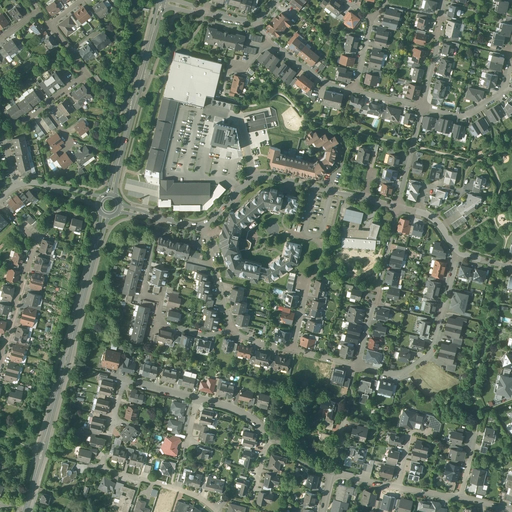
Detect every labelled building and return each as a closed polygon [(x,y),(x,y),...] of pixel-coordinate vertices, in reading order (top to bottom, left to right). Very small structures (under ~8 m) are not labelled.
[(304,3),(300,0),(292,0),(291,1),(291,2),(297,7),(300,9),(304,3)] [(339,3),(335,0),(331,0),(328,4),(326,6),(326,7),(332,11),(339,3)] [(433,2),(427,1),(425,9),(431,11),(434,11),(436,3),(433,2)] [(56,5),(54,2),(49,6),(46,8),(52,16),(60,10),(56,5)] [(106,8),(102,2),(99,5),(98,6),(97,5),(94,7),(95,10),(95,11),(96,11),(95,12),(97,12),(97,13),(98,13),(98,14),(99,16),(100,18),(103,16),(105,15),(105,13),(106,13),(105,12),(105,11),(106,11),(106,8)] [(344,7),(339,3),(332,11),(337,16),(340,13),(344,7)] [(451,6),(451,5),(448,15),(457,17),(457,14),(459,15),(461,8),(460,8),(451,6)] [(507,7),(496,5),(495,10),(506,13),(507,7)] [(87,12),(83,7),(81,8),(81,10),(78,13),(76,12),(74,14),(78,19),(81,23),(82,23),(90,17),(87,12)] [(15,8),(9,12),(15,20),(21,16),(18,11),(15,8)] [(394,11),(387,9),(385,17),(384,17),(399,20),(399,17),(400,13),(394,11)] [(277,19),(275,17),(267,27),(278,36),(287,25),(289,26),(292,22),(281,13),(277,19)] [(344,16),(340,13),(337,16),(336,17),(341,21),(343,18),(344,16)] [(359,19),(351,13),(346,20),(345,21),(346,21),(344,23),(349,26),(350,24),(353,26),(355,23),(357,25),(360,21),(358,19),(359,19)] [(1,20),(0,17),(0,28),(5,25),(8,23),(4,18),(1,20)] [(71,21),(71,20),(69,17),(59,25),(67,36),(71,33),(68,29),(74,25),(71,21)] [(399,20),(384,17),(383,24),(390,26),(396,27),(397,22),(398,20),(399,20)] [(426,19),(420,18),(419,23),(420,23),(419,27),(428,29),(430,21),(426,19)] [(44,30),(37,21),(35,23),(34,22),(33,22),(32,23),(31,24),(32,25),(30,26),(36,35),(44,30)] [(455,23),(449,21),(447,28),(459,31),(461,24),(455,23)] [(504,23),(501,23),(500,28),(511,31),(511,25),(510,25),(504,23)] [(222,32),(217,31),(217,29),(208,27),(205,40),(209,41),(208,43),(219,45),(222,33),(222,32)] [(459,31),(447,28),(446,34),(452,36),(458,37),(459,31)] [(378,30),(376,37),(387,39),(389,32),(386,32),(378,30)] [(225,33),(222,33),(219,45),(227,47),(230,35),(228,34),(228,32),(225,32),(225,33)] [(505,35),(498,33),(494,32),(493,37),(504,40),(505,35)] [(425,35),(417,33),(417,34),(416,34),(415,33),(414,38),(416,38),(415,42),(425,44),(426,44),(427,40),(426,39),(427,36),(425,35)] [(41,38),(40,40),(41,42),(44,40),(49,37),(47,34),(41,38)] [(104,34),(99,38),(101,41),(98,43),(99,45),(101,44),(103,47),(110,42),(104,34)] [(236,36),(231,34),(230,35),(227,47),(242,51),(243,46),(244,39),(245,36),(239,35),(237,34),(236,36)] [(263,37),(249,34),(247,40),(261,43),(263,37)] [(353,36),(348,35),(347,42),(358,45),(359,38),(353,36)] [(56,44),(50,36),(49,37),(44,40),(50,48),(56,44)] [(97,36),(92,40),(97,46),(99,45),(98,43),(101,41),(99,38),(97,36)] [(296,38),(294,36),(288,43),(290,45),(296,38)] [(387,39),(376,37),(374,43),(375,44),(382,45),(385,46),(387,39)] [(504,40),(493,37),(491,43),(492,43),(497,44),(503,45),(504,40)] [(290,45),(289,46),(294,50),(301,42),(296,38),(290,45)] [(19,49),(12,39),(7,43),(14,52),(19,49)] [(301,42),(294,50),(298,54),(305,45),(301,42)] [(358,45),(347,42),(345,49),(349,50),(356,51),(358,45)] [(14,52),(7,43),(3,46),(4,48),(9,55),(10,55),(14,52)] [(450,45),(444,44),(442,53),(449,55),(452,55),(453,55),(455,47),(455,46),(450,45)] [(89,47),(87,45),(79,51),(82,56),(82,57),(83,58),(84,58),(85,59),(88,56),(93,52),(89,47)] [(92,45),(89,47),(93,52),(96,57),(99,54),(92,45)] [(305,45),(298,54),(303,58),(310,49),(305,45)] [(9,55),(4,48),(1,50),(6,57),(9,55)] [(419,49),(415,48),(413,50),(414,52),(414,54),(425,57),(426,55),(427,55),(428,51),(425,51),(419,49)] [(310,49),(303,58),(308,62),(315,53),(310,49)] [(263,55),(260,59),(261,59),(263,61),(263,62),(262,62),(265,65),(273,55),(273,54),(271,54),(270,54),(270,53),(270,52),(268,50),(267,50),(263,55)] [(224,64),(174,51),(163,97),(176,100),(178,100),(205,107),(208,96),(215,97),(224,64)] [(373,51),(371,57),(382,60),(384,53),(381,53),(373,51)] [(315,53),(308,62),(312,65),(314,64),(317,60),(319,57),(315,53)] [(425,57),(414,54),(412,60),(414,61),(420,62),(423,63),(423,60),(426,59),(425,57)] [(273,55),(265,65),(268,67),(269,67),(270,67),(272,68),(275,65),(279,60),(279,59),(276,57),(275,57),(275,58),(274,57),(274,55),(273,55)] [(345,56),(342,55),(341,58),(342,60),(341,63),(353,66),(354,61),(353,61),(353,58),(345,56)] [(493,55),(492,55),(491,61),(503,64),(504,58),(499,57),(493,55)] [(382,60),(371,57),(369,64),(370,64),(377,66),(380,67),(382,60)] [(448,60),(442,59),(440,66),(451,68),(452,62),(448,60)] [(503,64),(491,61),(490,67),(496,69),(501,70),(503,64)] [(279,69),(277,72),(279,74),(279,75),(282,78),(290,68),(289,67),(288,67),(286,66),(287,66),(287,65),(284,63),(279,69)] [(451,68),(440,66),(438,73),(444,74),(449,75),(451,68)] [(290,68),(282,78),(285,80),(286,79),(288,81),(289,81),(291,78),(295,73),(295,72),(293,70),(292,70),(290,70),(290,68)] [(419,69),(415,68),(412,79),(421,81),(423,70),(419,69)] [(376,70),(374,69),(372,75),(377,76),(377,77),(381,77),(382,71),(376,70)] [(345,71),(340,70),(338,79),(343,81),(344,81),(345,82),(346,81),(349,82),(350,81),(352,73),(345,71)] [(56,73),(53,76),(52,74),(48,77),(49,78),(47,79),(47,78),(40,84),(43,88),(48,95),(51,92),(52,93),(60,86),(64,83),(56,73)] [(99,73),(95,76),(97,79),(96,79),(98,82),(103,78),(99,73)] [(487,73),(485,79),(496,82),(497,78),(497,77),(497,75),(492,74),(487,73)] [(308,79),(302,74),(298,79),(296,82),(297,83),(297,84),(297,86),(298,87),(299,86),(300,86),(302,87),(308,79)] [(372,75),(367,74),(365,83),(375,85),(377,77),(377,76),(372,75)] [(241,77),(235,76),(233,82),(244,85),(246,78),(241,77)] [(313,83),(308,79),(302,87),(303,88),(302,89),(302,90),(304,91),(305,91),(306,90),(307,91),(310,88),(313,83)] [(496,82),(485,79),(484,85),(489,86),(494,87),(495,85),(496,86),(496,82)] [(447,82),(437,80),(435,87),(446,90),(447,82)] [(244,85),(233,82),(231,90),(235,91),(242,93),(244,85)] [(414,85),(409,84),(408,89),(408,90),(407,95),(407,96),(411,97),(416,98),(419,97),(421,89),(419,86),(414,85)] [(89,93),(83,85),(78,90),(87,102),(93,98),(89,93)] [(446,90),(435,87),(433,95),(444,98),(446,90)] [(39,88),(35,92),(40,99),(44,95),(39,88)] [(474,89),(469,88),(466,98),(479,101),(480,97),(482,98),(484,91),(474,89)] [(35,92),(33,90),(29,94),(36,103),(40,100),(40,99),(35,92)] [(87,102),(78,90),(72,94),(78,101),(81,107),(87,102)] [(93,90),(89,93),(93,98),(97,95),(93,90)] [(343,95),(326,90),(322,104),(340,108),(343,95)] [(36,103),(29,94),(25,97),(25,98),(32,106),(36,103)] [(173,183),(159,183),(159,172),(159,171),(176,100),(163,97),(146,168),(146,169),(144,176),(147,183),(159,186),(159,199),(159,205),(169,205),(173,205),(200,205),(200,183),(173,183)] [(363,99),(352,97),(350,105),(360,108),(361,108),(361,106),(363,99)] [(32,106),(25,98),(21,101),(28,110),(32,107),(32,106)] [(65,100),(58,106),(64,114),(65,115),(73,110),(65,100)] [(178,100),(176,100),(159,171),(159,172),(159,183),(173,183),(173,179),(161,179),(161,172),(178,100)] [(28,110),(21,101),(16,104),(23,113),(23,114),(28,110)] [(78,101),(73,105),(77,110),(81,107),(78,101)] [(16,104),(16,103),(11,107),(18,116),(23,113),(16,104)] [(381,106),(370,103),(369,108),(368,113),(370,113),(372,113),(375,113),(376,115),(379,115),(381,106)] [(500,108),(498,105),(492,108),(499,118),(504,115),(503,114),(500,108)] [(18,116),(11,107),(7,110),(14,119),(18,116)] [(266,118),(265,113),(244,117),(248,133),(267,129),(268,129),(267,123),(273,122),(274,127),(279,126),(276,110),(271,107),(270,107),(272,116),(266,118)] [(401,110),(387,107),(387,111),(385,117),(386,117),(385,118),(398,121),(399,115),(401,110)] [(499,118),(492,108),(487,111),(489,115),(493,121),(494,121),(499,118)] [(14,119),(7,110),(3,112),(10,122),(14,119)] [(414,114),(406,113),(405,117),(404,123),(412,125),(412,121),(413,122),(414,118),(413,118),(414,114)] [(64,114),(58,119),(62,124),(68,119),(65,115),(64,114)] [(433,118),(426,116),(426,118),(425,123),(424,127),(431,129),(431,126),(433,118)] [(446,120),(440,118),(439,122),(437,129),(437,130),(443,131),(446,120)] [(482,120),(481,118),(475,122),(481,132),(487,128),(486,127),(482,120)] [(89,129),(83,120),(79,123),(74,127),(77,131),(76,132),(77,133),(78,133),(80,136),(89,129)] [(452,121),(446,120),(443,131),(449,133),(449,132),(451,125),(452,121)] [(481,132),(475,122),(469,126),(470,127),(474,134),(475,135),(481,132)] [(217,123),(212,142),(241,149),(236,128),(217,123)] [(464,127),(457,125),(455,132),(454,136),(461,138),(462,136),(463,136),(464,132),(463,131),(464,127)] [(316,131),(313,133),(312,131),(308,134),(309,136),(307,137),(306,140),(309,144),(314,141),(320,137),(316,131)] [(52,136),(47,140),(51,145),(52,144),(53,144),(55,147),(59,145),(63,142),(57,134),(52,136)] [(329,139),(326,134),(320,137),(314,141),(317,146),(319,146),(323,144),(323,143),(329,140),(329,139)] [(24,136),(12,139),(14,144),(25,141),(24,136)] [(335,136),(329,139),(329,140),(323,143),(323,144),(327,149),(332,146),(333,146),(339,142),(335,136)] [(25,141),(14,144),(15,149),(26,147),(25,141)] [(59,145),(55,147),(51,149),(54,153),(55,153),(61,148),(59,145)] [(283,154),(280,153),(281,151),(280,149),(270,146),(268,156),(272,157),(271,161),(272,167),(284,170),(287,156),(283,155),(283,154)] [(332,146),(327,149),(326,150),(324,156),(319,160),(325,169),(331,165),(333,164),(335,161),(335,159),(337,152),(333,146),(332,146)] [(26,147),(15,149),(16,155),(27,152),(28,152),(26,147)] [(85,147),(82,149),(81,148),(80,148),(78,149),(78,150),(79,151),(75,154),(79,160),(82,164),(82,163),(93,156),(89,150),(86,147),(85,147)] [(371,150),(360,147),(358,154),(369,157),(371,150)] [(16,155),(15,155),(16,160),(28,158),(27,152),(16,155)] [(54,153),(50,157),(54,162),(57,159),(59,158),(55,153),(54,153)] [(59,158),(57,159),(64,168),(67,165),(68,166),(69,166),(70,165),(70,164),(72,162),(65,153),(59,158)] [(369,157),(358,154),(357,161),(361,162),(367,164),(369,157)] [(394,155),(390,154),(390,155),(388,163),(398,166),(400,157),(394,155)] [(302,160),(287,156),(284,170),(299,173),(302,160)] [(28,158),(16,160),(18,166),(29,163),(28,158)] [(82,164),(79,160),(76,162),(82,169),(85,167),(82,163),(82,164)] [(314,163),(302,160),(299,173),(300,174),(301,173),(300,173),(300,172),(307,174),(307,175),(306,175),(307,175),(308,176),(309,176),(316,177),(316,178),(316,177),(318,177),(319,176),(318,176),(320,174),(321,175),(323,173),(323,172),(325,171),(326,171),(327,171),(325,169),(319,160),(318,160),(314,163)] [(423,164),(415,162),(412,172),(421,174),(423,164)] [(29,163),(18,166),(19,171),(20,171),(26,169),(30,168),(29,163)] [(441,169),(433,166),(432,171),(431,174),(430,178),(438,180),(440,174),(441,169)] [(398,172),(388,169),(386,178),(394,180),(396,180),(398,172)] [(452,171),(447,170),(446,176),(444,182),(449,183),(452,171)] [(457,172),(452,171),(449,183),(454,185),(457,172)] [(484,179),(482,176),(479,178),(477,177),(475,186),(480,188),(484,188),(486,179),(484,179)] [(211,183),(200,183),(200,210),(207,210),(226,189),(219,183),(211,197),(211,183)] [(420,185),(411,183),(410,191),(418,193),(419,187),(420,187),(420,185)] [(385,185),(383,184),(381,193),(391,195),(393,187),(385,185)] [(236,213),(230,211),(228,222),(225,222),(223,230),(220,233),(221,236),(219,245),(222,246),(229,268),(228,268),(226,275),(233,277),(234,273),(252,277),(251,281),(258,282),(259,277),(265,279),(265,280),(270,282),(268,269),(261,267),(262,265),(241,261),(238,251),(237,245),(241,228),(241,227),(242,226),(255,215),(255,216),(260,212),(259,212),(266,206),(281,209),(282,204),(283,201),(284,196),(277,194),(278,190),(271,189),(270,192),(263,191),(250,201),(250,200),(246,204),(236,213)] [(441,190),(437,189),(436,191),(437,191),(435,197),(440,198),(442,198),(444,199),(445,195),(446,191),(441,190)] [(36,198),(29,190),(25,194),(24,194),(26,196),(30,200),(31,202),(36,198)] [(418,193),(410,191),(409,194),(408,198),(416,200),(418,194),(418,193)] [(30,200),(24,194),(25,194),(23,193),(19,197),(18,197),(24,202),(24,203),(25,204),(30,200)] [(474,195),(468,194),(467,201),(476,203),(478,203),(479,201),(480,202),(481,197),(480,197),(474,195)] [(24,202),(18,197),(19,197),(17,195),(12,199),(19,206),(19,207),(24,203),(24,202)] [(299,199),(286,196),(284,202),(283,201),(282,204),(284,204),(283,210),(296,213),(299,199)] [(435,197),(432,196),(431,197),(432,197),(430,203),(439,205),(439,201),(440,198),(435,197)] [(19,206),(12,199),(12,198),(7,203),(9,204),(13,209),(14,210),(19,206)] [(476,203),(467,201),(465,203),(462,202),(462,203),(457,207),(460,210),(464,216),(464,217),(476,208),(475,206),(476,203)] [(243,227),(243,229),(241,228),(237,245),(238,251),(244,249),(246,250),(250,248),(251,243),(248,240),(247,239),(249,232),(258,224),(253,219),(267,208),(271,209),(270,212),(279,214),(281,209),(266,206),(259,212),(260,212),(255,216),(255,215),(242,226),(243,227)] [(363,213),(346,209),(343,219),(351,220),(349,228),(358,230),(360,223),(361,223),(363,213)] [(409,220),(401,218),(400,221),(398,226),(399,227),(398,230),(406,232),(408,225),(409,220)] [(380,225),(372,222),(370,231),(368,236),(376,239),(380,225)] [(424,225),(415,223),(414,226),(412,234),(413,234),(418,236),(419,233),(422,234),(423,233),(424,231),(423,229),(424,225)] [(349,228),(343,226),(341,231),(362,236),(363,231),(359,230),(358,230),(349,228)] [(370,231),(359,230),(363,231),(362,236),(341,231),(340,237),(375,240),(376,239),(368,236),(370,231)] [(168,240),(162,238),(161,237),(160,238),(159,237),(157,249),(165,251),(168,240),(168,241),(168,240)] [(340,237),(340,240),(342,240),(341,247),(375,250),(376,243),(380,243),(380,240),(375,240),(340,237)] [(49,241),(43,239),(41,245),(52,248),(53,242),(49,241)] [(177,242),(171,241),(170,240),(169,241),(168,241),(168,240),(165,251),(165,252),(174,254),(177,242)] [(180,243),(177,242),(174,254),(173,255),(180,257),(183,244),(180,243)] [(282,257),(269,265),(270,268),(268,269),(270,282),(279,275),(280,276),(287,270),(296,263),(297,260),(292,259),(292,258),(298,259),(301,245),(287,242),(284,256),(285,256),(284,258),(283,259),(282,257)] [(441,246),(439,245),(440,243),(435,242),(432,254),(437,255),(445,257),(445,256),(446,253),(444,252),(444,250),(444,249),(443,250),(441,247),(442,247),(441,246)] [(186,244),(183,244),(180,257),(186,258),(189,245),(188,245),(187,244),(186,245),(185,245),(186,244)] [(52,248),(41,245),(39,251),(46,253),(50,254),(52,248)] [(138,247),(134,246),(133,252),(144,254),(145,248),(144,248),(138,247)] [(396,251),(393,250),(391,257),(402,260),(404,253),(396,251)] [(144,254),(133,252),(132,258),(142,260),(144,254)] [(24,255),(16,253),(15,257),(14,256),(12,262),(19,264),(21,265),(24,255)] [(44,258),(37,257),(35,262),(47,265),(48,260),(49,260),(44,258)] [(402,260),(391,257),(390,264),(393,265),(400,267),(401,267),(402,260)] [(142,260),(132,258),(130,263),(141,266),(142,260)] [(440,262),(436,261),(434,268),(444,271),(446,263),(440,262)] [(47,265),(35,262),(34,268),(41,270),(45,271),(47,265)] [(141,266),(130,263),(129,269),(139,272),(140,272),(141,266)] [(458,276),(468,278),(469,273),(471,268),(461,266),(460,268),(458,276)] [(167,270),(154,267),(152,273),(151,276),(152,276),(150,282),(155,284),(160,285),(164,286),(167,270)] [(444,271),(434,268),(432,275),(437,276),(443,278),(444,271)] [(17,271),(10,269),(8,276),(9,276),(8,280),(16,282),(17,278),(18,278),(19,272),(17,271)] [(129,269),(128,269),(127,275),(137,277),(139,272),(129,269)] [(486,272),(476,269),(476,272),(474,279),(484,281),(486,272)] [(395,272),(388,270),(387,276),(399,279),(400,273),(395,272)] [(196,272),(195,272),(194,278),(198,279),(207,281),(208,275),(205,274),(202,273),(199,272),(196,272)] [(36,275),(33,274),(32,276),(31,280),(42,283),(44,277),(43,277),(36,275)] [(137,277),(127,275),(125,281),(136,283),(137,277)] [(399,279),(387,276),(386,282),(392,283),(398,284),(399,279)] [(207,281),(198,279),(196,284),(197,285),(209,287),(210,282),(207,281)] [(42,283),(31,280),(30,284),(30,286),(33,287),(40,288),(41,289),(42,283)] [(322,282),(316,280),(314,287),(325,290),(327,283),(322,282)] [(136,283),(125,281),(124,287),(135,289),(136,283)] [(435,282),(430,281),(429,288),(439,290),(441,283),(435,282)] [(209,287),(197,285),(196,290),(200,291),(209,293),(210,288),(209,287)] [(8,287),(4,286),(1,295),(4,296),(10,298),(11,298),(14,288),(11,288),(11,287),(9,286),(8,287)] [(135,289),(124,287),(122,292),(127,293),(133,295),(135,289)] [(325,290),(314,287),(313,294),(320,296),(323,297),(323,296),(325,290)] [(238,290),(233,288),(231,294),(243,296),(244,291),(238,290)] [(439,290),(429,288),(427,295),(431,297),(438,298),(439,290)] [(391,289),(389,289),(387,296),(390,297),(391,298),(393,298),(394,298),(398,299),(400,292),(399,291),(391,289)] [(361,291),(358,290),(357,291),(353,290),(352,293),(351,298),(356,299),(360,300),(361,291)] [(209,293),(200,291),(198,297),(208,300),(211,300),(212,294),(209,293)] [(30,292),(28,292),(27,297),(38,300),(40,295),(38,295),(30,292)] [(466,304),(468,295),(464,294),(457,292),(456,297),(454,296),(453,301),(466,304)] [(243,296),(231,294),(230,299),(236,301),(236,300),(241,302),(242,302),(243,296)] [(295,295),(288,294),(285,304),(297,307),(299,296),(295,295)] [(169,296),(167,304),(174,306),(175,306),(178,306),(179,304),(180,299),(177,298),(169,296)] [(38,300),(27,297),(25,303),(30,304),(37,306),(38,300)] [(319,300),(314,298),(312,305),(323,308),(324,301),(319,300)] [(241,302),(236,300),(236,301),(234,306),(246,309),(247,303),(242,302),(241,302)] [(464,313),(466,304),(453,301),(452,304),(454,305),(453,310),(459,311),(464,313)] [(435,304),(426,302),(424,310),(435,313),(437,304),(435,304)] [(0,303),(0,311),(7,314),(8,311),(9,311),(9,309),(7,308),(8,306),(0,303)] [(323,308),(312,305),(310,314),(317,316),(321,317),(321,316),(323,308)] [(142,306),(139,306),(137,311),(148,314),(149,308),(147,308),(145,307),(142,306)] [(246,309),(234,306),(233,311),(239,313),(239,312),(244,314),(245,314),(246,309)] [(356,308),(351,307),(350,309),(349,310),(348,313),(363,316),(364,310),(356,308)] [(206,308),(205,308),(203,314),(207,315),(216,317),(217,311),(212,310),(206,308)] [(36,312),(28,310),(24,309),(22,315),(34,318),(36,312)] [(381,310),(378,310),(376,317),(380,318),(380,319),(383,320),(384,319),(387,320),(389,312),(381,310)] [(148,314),(137,311),(136,317),(147,320),(148,314)] [(170,311),(169,311),(167,318),(177,321),(179,313),(170,311)] [(244,314),(239,312),(239,313),(237,318),(249,321),(250,315),(245,314),(244,314)] [(289,313),(285,312),(285,313),(283,312),(282,317),(285,322),(292,324),(294,314),(289,313)] [(363,316),(348,313),(348,316),(348,317),(348,319),(353,320),(361,322),(363,316)] [(34,318),(22,315),(20,322),(25,323),(32,325),(34,318)] [(216,317),(207,315),(205,321),(218,324),(219,318),(216,317)] [(147,320),(136,317),(134,323),(145,326),(147,320)] [(249,321),(237,318),(236,323),(241,325),(247,326),(249,321)] [(458,320),(448,318),(447,326),(460,329),(462,322),(462,321),(458,320)] [(428,335),(431,322),(426,321),(421,320),(418,333),(421,334),(428,335)] [(218,324),(205,321),(204,327),(211,329),(217,330),(218,324)] [(315,322),(309,321),(308,325),(307,324),(306,328),(318,331),(319,327),(320,326),(321,324),(315,322)] [(145,326),(134,323),(133,329),(144,331),(145,326)] [(356,327),(349,325),(348,329),(347,332),(359,335),(361,328),(356,327)] [(376,325),(375,325),(374,332),(382,334),(385,335),(386,328),(382,327),(376,325)] [(459,336),(460,329),(447,326),(445,333),(454,335),(458,336),(459,336)] [(21,328),(18,327),(16,333),(27,336),(29,330),(27,330),(21,328)] [(144,331),(133,329),(132,335),(142,337),(144,331)] [(166,331),(159,329),(158,336),(157,340),(164,342),(166,331)] [(173,333),(166,331),(164,342),(170,343),(172,339),(173,333)] [(289,333),(283,331),(283,332),(279,331),(278,333),(277,334),(276,333),(275,339),(279,340),(285,342),(285,341),(288,339),(289,339),(291,333),(289,333)] [(359,335),(347,332),(346,335),(346,339),(353,340),(353,341),(358,342),(359,335)] [(27,336),(16,333),(15,340),(20,341),(25,342),(27,336)] [(142,337),(132,335),(130,341),(141,343),(142,337)] [(193,337),(182,335),(182,337),(180,344),(185,345),(185,346),(190,347),(193,337)] [(463,337),(459,336),(458,336),(454,335),(452,343),(461,346),(463,337)] [(309,338),(303,337),(302,341),(302,340),(301,345),(312,347),(313,344),(314,343),(315,340),(309,338)] [(373,339),(371,338),(369,347),(377,349),(377,348),(378,348),(379,348),(380,346),(379,345),(378,345),(379,340),(373,339)] [(211,342),(199,339),(197,350),(200,351),(205,353),(205,352),(209,353),(210,349),(211,342)] [(231,341),(229,339),(228,340),(224,339),(222,349),(232,351),(234,343),(234,341),(231,341)] [(417,340),(414,339),(414,342),(412,343),(412,345),(413,346),(412,348),(423,350),(425,342),(417,340)] [(347,345),(344,344),(342,345),(340,354),(341,355),(351,358),(352,357),(354,348),(354,347),(347,345)] [(451,346),(442,344),(440,351),(454,355),(455,348),(456,347),(451,346)] [(17,346),(13,345),(13,347),(12,347),(11,352),(23,355),(24,350),(25,349),(24,348),(17,346)] [(246,347),(240,345),(239,351),(238,355),(244,356),(246,347)] [(252,348),(246,347),(244,356),(249,358),(250,354),(252,348)] [(120,353),(106,350),(102,365),(116,369),(118,361),(117,361),(118,359),(120,353)] [(372,351),(368,350),(366,358),(367,360),(374,362),(379,363),(382,353),(372,351)] [(454,355),(440,351),(438,359),(448,361),(452,362),(454,355)] [(23,355),(11,352),(10,356),(11,356),(10,358),(13,359),(20,361),(21,361),(23,355)] [(261,353),(257,352),(256,357),(255,363),(261,364),(264,353),(261,353),(261,352),(261,353)] [(409,354),(400,352),(398,359),(408,362),(410,354),(409,354)] [(267,354),(264,353),(261,364),(268,366),(269,360),(271,355),(267,354),(267,353),(267,354)] [(511,354),(508,354),(506,353),(503,366),(506,366),(511,367),(511,354)] [(280,357),(277,356),(276,362),(274,368),(281,369),(284,357),(283,357),(283,358),(281,357),(280,357)] [(132,359),(125,357),(125,358),(122,369),(122,370),(133,373),(135,364),(131,363),(132,359)] [(286,359),(284,358),(284,357),(281,369),(287,371),(288,367),(290,360),(287,359),(287,358),(286,358),(286,359)] [(452,362),(448,361),(446,370),(455,372),(457,363),(452,362)] [(10,364),(8,364),(6,370),(17,373),(19,367),(16,366),(10,364)] [(151,366),(144,364),(142,370),(141,375),(148,377),(151,366)] [(157,368),(151,366),(148,377),(154,378),(156,373),(157,368)] [(170,370),(163,368),(163,369),(162,375),(161,380),(167,382),(170,370)] [(337,383),(343,385),(345,377),(346,371),(335,368),(332,380),(338,381),(337,383)] [(17,373),(6,370),(4,377),(6,378),(13,380),(16,380),(17,373)] [(177,371),(170,370),(167,382),(174,383),(175,378),(177,371)] [(196,378),(191,377),(192,372),(185,371),(183,380),(182,385),(189,386),(189,387),(193,388),(195,384),(196,378)] [(503,376),(500,375),(499,380),(500,380),(499,384),(511,387),(511,378),(509,377),(503,376)] [(349,387),(351,379),(345,377),(343,385),(343,386),(349,387)] [(112,382),(101,379),(101,380),(100,386),(113,389),(114,386),(115,383),(112,382)] [(210,379),(208,384),(201,382),(199,390),(213,393),(215,384),(216,380),(210,379)] [(371,381),(361,379),(359,388),(366,390),(365,391),(368,392),(371,392),(371,391),(372,389),(372,388),(370,387),(371,382),(371,381)] [(378,392),(385,393),(387,382),(381,380),(380,382),(379,389),(378,392)] [(394,383),(387,382),(385,393),(391,395),(391,394),(394,385),(394,383)] [(228,385),(221,384),(220,389),(219,394),(225,396),(228,385)] [(503,394),(510,396),(511,390),(511,387),(499,384),(498,388),(497,388),(496,392),(497,393),(503,394)] [(235,387),(228,385),(225,396),(232,398),(234,393),(235,387)] [(113,389),(100,386),(98,392),(105,394),(112,395),(113,392),(112,392),(113,389)] [(253,393),(241,390),(239,399),(249,401),(250,398),(252,398),(253,393)] [(22,392),(16,391),(15,393),(10,392),(7,401),(13,403),(14,400),(20,401),(22,392)] [(136,393),(131,392),(129,400),(136,402),(137,401),(141,402),(143,395),(136,393)] [(271,396),(261,393),(259,400),(258,400),(256,406),(261,407),(262,406),(268,408),(271,396)] [(104,400),(97,398),(95,404),(108,408),(109,405),(110,401),(104,400)] [(333,402),(332,402),(332,401),(325,400),(324,402),(323,402),(322,407),(328,408),(330,411),(329,411),(328,414),(329,415),(328,418),(327,417),(326,421),(326,422),(333,423),(334,420),(332,420),(333,418),(334,418),(335,416),(336,415),(339,404),(337,404),(336,403),(337,403),(336,403),(333,402)] [(182,404),(173,402),(171,409),(176,410),(175,414),(179,415),(182,416),(185,405),(182,404)] [(108,408),(95,404),(94,411),(100,412),(107,414),(108,410),(108,408)] [(129,407),(128,406),(125,417),(133,419),(134,415),(136,416),(137,409),(136,408),(129,407)] [(206,410),(203,409),(201,415),(215,419),(217,413),(206,410)] [(410,425),(414,426),(417,414),(404,411),(400,425),(410,427),(410,425)] [(426,416),(420,415),(419,414),(418,414),(417,414),(414,426),(423,429),(425,424),(426,417),(426,416)] [(434,416),(427,414),(426,416),(426,417),(425,424),(434,426),(433,431),(439,432),(441,423),(434,416)] [(215,419),(201,415),(200,422),(208,424),(213,425),(215,419)] [(99,418),(92,416),(91,423),(104,426),(105,424),(106,420),(99,418)] [(178,421),(169,419),(168,427),(172,428),(171,432),(179,434),(182,423),(182,422),(178,421)] [(333,423),(326,422),(326,421),(325,421),(324,428),(331,429),(333,423)] [(104,426),(91,423),(89,429),(96,431),(103,432),(103,429),(104,426)] [(133,427),(127,425),(126,426),(127,427),(125,429),(128,432),(130,433),(134,436),(138,432),(137,432),(138,431),(137,431),(133,427)] [(364,427),(359,426),(358,429),(353,428),(351,436),(355,438),(355,439),(359,440),(360,439),(366,440),(368,429),(368,428),(364,427)] [(495,430),(486,428),(482,441),(492,443),(493,439),(495,440),(496,435),(494,435),(495,430)] [(128,432),(125,429),(121,434),(121,435),(123,436),(126,439),(129,439),(132,440),(135,437),(134,436),(130,433),(128,432)] [(250,432),(244,431),(242,438),(244,438),(256,441),(257,434),(250,432)] [(457,431),(453,431),(452,434),(449,433),(448,437),(450,437),(449,441),(456,443),(461,444),(462,441),(463,441),(465,436),(462,436),(463,433),(457,431)] [(207,433),(203,432),(201,440),(211,443),(212,440),(214,440),(215,435),(207,433)] [(397,435),(391,434),(390,441),(389,443),(401,446),(403,436),(397,435)] [(95,436),(90,435),(90,436),(89,441),(90,441),(90,445),(102,448),(103,443),(104,444),(105,439),(95,436)] [(121,435),(118,438),(115,437),(114,444),(119,445),(121,439),(121,438),(123,436),(121,435)] [(175,436),(173,436),(172,436),(171,438),(176,444),(181,441),(179,437),(175,436)] [(171,438),(167,437),(167,438),(165,438),(163,444),(162,444),(161,447),(163,450),(166,451),(165,453),(176,456),(177,450),(176,448),(176,447),(175,447),(175,446),(176,444),(171,438)] [(256,441),(244,438),(242,444),(251,446),(256,448),(257,441),(256,441)] [(421,444),(415,442),(415,446),(415,447),(413,447),(412,450),(427,453),(429,447),(423,446),(423,444),(421,444)] [(360,446),(356,446),(355,450),(350,448),(349,452),(348,452),(347,455),(352,456),(352,455),(355,456),(354,459),(358,459),(357,463),(362,464),(364,456),(360,455),(360,453),(364,453),(365,448),(360,447),(360,446)] [(203,448),(200,447),(197,456),(209,459),(211,450),(210,450),(203,448)] [(90,451),(80,448),(78,455),(80,456),(79,459),(89,462),(91,454),(91,451),(90,451)] [(115,448),(114,448),(114,449),(111,459),(117,460),(120,450),(115,448)] [(456,449),(451,448),(451,449),(450,453),(452,453),(451,457),(457,459),(463,460),(466,452),(456,449)] [(125,451),(120,450),(117,460),(123,462),(126,452),(126,451),(125,451)] [(399,452),(393,451),(393,450),(391,450),(390,450),(388,457),(389,458),(388,461),(395,463),(396,463),(399,452)] [(427,453),(412,450),(412,452),(414,453),(413,454),(412,457),(418,459),(419,459),(420,458),(426,459),(427,453)] [(245,451),(244,451),(242,456),(247,457),(245,465),(251,467),(255,454),(251,453),(245,451)] [(133,453),(132,453),(132,454),(129,463),(135,465),(138,454),(133,453)] [(143,456),(138,454),(135,465),(141,466),(144,457),(144,456),(143,456)] [(287,458),(271,454),(268,468),(274,469),(279,470),(281,463),(286,464),(287,458)] [(168,463),(163,461),(162,462),(160,468),(164,474),(169,475),(171,475),(172,469),(174,468),(175,467),(176,463),(170,462),(168,463)] [(73,467),(68,465),(69,463),(67,463),(66,462),(64,462),(63,462),(62,463),(61,463),(62,465),(61,471),(62,473),(61,476),(63,476),(62,478),(66,484),(68,483),(70,482),(71,481),(72,479),(73,479),(75,474),(76,475),(77,474),(77,472),(77,471),(76,470),(73,471),(72,468),(73,467)] [(419,465),(411,463),(411,467),(408,478),(418,480),(419,475),(420,471),(422,472),(423,466),(419,465)] [(460,466),(448,463),(445,474),(450,475),(450,479),(453,480),(456,480),(457,481),(460,466)] [(151,466),(145,464),(143,472),(149,473),(151,466)] [(385,466),(382,465),(381,466),(379,475),(392,478),(394,468),(385,466)] [(486,471),(474,468),(470,482),(478,483),(483,485),(486,471)] [(189,472),(189,473),(186,472),(183,483),(191,485),(194,473),(189,472)] [(202,475),(194,473),(191,485),(200,487),(201,481),(202,475)] [(268,474),(267,474),(264,485),(273,487),(274,482),(279,483),(280,477),(277,476),(268,474)] [(319,477),(309,474),(306,486),(313,487),(316,488),(319,477)] [(113,482),(104,477),(99,486),(104,489),(103,490),(107,493),(110,488),(113,482)] [(216,479),(208,477),(207,483),(205,489),(214,491),(216,479)] [(239,478),(238,478),(236,483),(242,485),(239,495),(246,496),(249,481),(246,480),(239,478)] [(225,481),(216,479),(214,491),(222,493),(223,487),(225,481)] [(453,482),(449,481),(448,488),(454,490),(456,483),(455,483),(453,482)] [(124,484),(117,482),(116,484),(114,489),(117,489),(121,491),(123,486),(124,484)] [(354,488),(344,486),(340,485),(336,500),(346,502),(348,494),(352,495),(354,489),(354,488)] [(135,490),(128,488),(127,493),(125,496),(121,495),(123,491),(121,491),(117,489),(115,494),(115,495),(120,497),(120,499),(118,503),(113,501),(110,510),(117,511),(127,511),(128,511),(129,508),(128,507),(129,501),(131,502),(135,490)] [(372,493),(365,491),(362,501),(362,503),(367,504),(373,506),(374,506),(375,500),(377,493),(372,492),(372,493)] [(45,493),(42,492),(40,501),(48,503),(50,495),(45,493)] [(261,492),(260,492),(257,503),(266,505),(267,500),(271,501),(273,495),(272,495),(261,492)] [(317,495),(306,492),(304,502),(304,503),(307,503),(315,505),(317,495)] [(395,497),(384,495),(383,502),(381,508),(387,510),(387,508),(392,509),(393,506),(394,499),(395,497)] [(145,502),(138,499),(133,511),(148,511),(149,509),(144,507),(145,502)] [(409,511),(412,502),(402,499),(402,500),(400,506),(398,511),(400,511),(409,511)] [(336,500),(335,500),(331,511),(341,511),(342,509),(346,510),(348,503),(346,502),(336,500)] [(189,505),(178,501),(173,511),(179,511),(180,511),(182,511),(186,511),(188,508),(190,505),(189,505)] [(430,503),(421,501),(419,502),(418,509),(424,510),(424,508),(433,510),(432,511),(438,511),(439,509),(440,510),(441,509),(441,508),(440,507),(440,505),(439,503),(432,501),(430,503)] [(244,511),(245,507),(230,503),(227,511),(244,511)]
